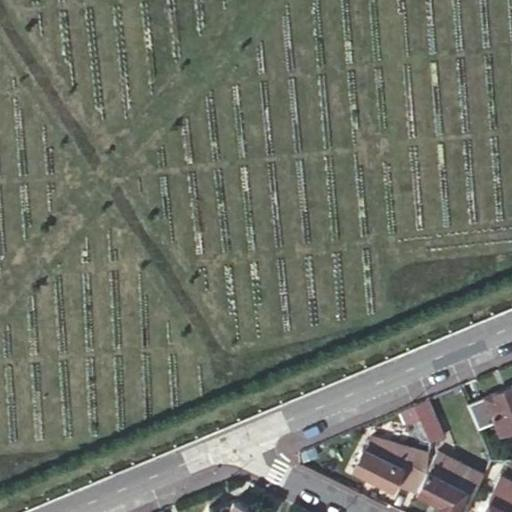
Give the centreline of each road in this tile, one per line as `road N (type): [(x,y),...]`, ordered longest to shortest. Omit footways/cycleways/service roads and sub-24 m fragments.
road 1 (tertiary): [(245,438),(511,327)]
road 2 (tertiary): [(69,511),(245,438)]
road 3 (residential): [(356,511),(252,456),(245,438)]
